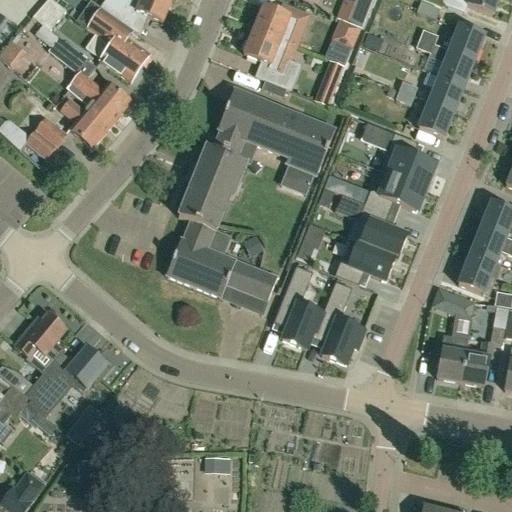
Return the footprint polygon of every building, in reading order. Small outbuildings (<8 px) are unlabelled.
[(105,0),(99,10),(119,24),(125,15),(129,15),(131,16),(146,22),(147,19),(163,25),(172,1),(168,0),(105,0)] [(343,3),(336,21),(339,22),(340,23),(360,31),(372,0),(349,0),(348,5),(343,3)] [(492,19),(499,0),(468,0),(466,8),(492,19)] [(40,28),(48,34),(65,13),(49,1),(32,21),(40,28)] [(132,33),(119,24),(99,10),(89,3),(76,22),(85,30),(95,37),(114,50),(141,69),(149,57),(125,42),(132,33)] [(415,16),(435,23),(439,12),(420,5),(415,16)] [(252,33),(279,44),(295,50),(308,18),(280,7),(277,16),(261,9),(252,33)] [(140,38),(146,22),(131,16),(129,15),(125,15),(119,24),(132,33),(140,38)] [(360,31),(340,23),(330,43),(351,52),(360,32),(360,31)] [(50,51),(57,41),(48,34),(40,28),(33,37),(50,51)] [(448,54),(473,64),(484,37),(459,28),(448,54)] [(258,74),(255,81),(263,84),(286,93),(288,94),(298,69),(289,66),(295,50),(279,44),(252,33),(242,57),(261,65),(258,74)] [(422,33),(418,43),(434,49),(437,39),(422,33)] [(129,86),(141,69),(114,50),(95,37),(85,52),(100,62),(98,65),(109,72),(129,86)] [(96,71),(57,41),(50,51),(47,55),(76,77),(65,91),(67,93),(87,109),(111,129),(130,105),(106,85),(100,93),(87,82),(96,71)] [(463,90),(473,64),(448,54),(434,49),(418,43),(415,52),(429,57),(427,61),(443,67),(438,80),(463,90)] [(12,44),(0,57),(0,62),(11,72),(25,55),(12,44)] [(342,69),(329,64),(314,104),(326,110),(342,69)] [(453,115),(463,90),(438,80),(428,106),(453,115)] [(286,93),(263,84),(261,91),(283,100),(286,93)] [(398,94),(413,100),(417,91),(401,85),(398,94)] [(232,203),(246,167),(236,163),(243,144),(287,162),(285,167),(315,180),(334,134),(233,93),(229,104),(217,134),(219,135),(212,153),(205,151),(196,175),(191,187),(177,221),(190,225),(182,244),(180,243),(165,280),(220,302),(225,289),(267,306),(271,295),(277,281),(275,280),(275,281),(206,254),(213,235),(215,236),(228,201),(232,203)] [(410,109),(413,100),(398,94),(394,103),(410,109)] [(111,129),(87,109),(82,114),(69,103),(60,114),(74,125),(68,133),(74,138),(91,152),(111,129)] [(453,115),(428,106),(418,133),(443,142),(453,115)] [(0,136),(18,153),(23,147),(30,139),(9,123),(4,123),(0,120),(0,136)] [(45,121),(34,134),(30,139),(23,147),(44,165),(66,138),(65,137),(45,121)] [(419,163),(412,160),(417,148),(417,147),(393,138),(379,175),(387,178),(387,177),(425,192),(434,169),(419,163)] [(388,218),(392,206),(399,209),(415,216),(425,192),(387,177),(387,178),(379,197),(370,193),(364,209),(388,218)] [(327,209),(332,195),(322,191),(317,205),(327,209)] [(480,231),(505,241),(511,223),(511,213),(490,205),(480,231)] [(394,262),(396,263),(406,239),(390,233),(383,230),(388,218),(364,209),(357,224),(367,228),(359,247),(359,248),(394,262)] [(511,243),(505,241),(480,231),(469,257),(495,266),(499,256),(511,260),(511,243)] [(301,246),(296,258),(308,263),(313,250),(301,246)] [(369,279),(385,285),(394,262),(359,248),(359,247),(357,246),(349,267),(340,263),(334,280),(358,289),(363,277),(369,279)] [(469,257),(463,272),(494,284),(500,268),(495,266),(469,257)] [(315,336),(323,316),(300,307),(307,288),(306,287),(310,276),(295,270),(272,327),(273,327),(286,332),(284,338),(281,344),(305,353),(307,348),(310,342),(312,335),(315,336)] [(488,300),(494,284),(463,272),(457,288),(488,300)] [(350,292),(335,286),(323,316),(315,336),(312,335),(310,342),(325,348),(323,354),(321,359),(345,369),(352,351),(355,353),(363,333),(339,323),(347,304),(345,303),(350,292)] [(225,289),(220,302),(262,318),(267,306),(225,289)] [(438,291),(431,309),(454,319),(451,340),(467,343),(473,306),(438,291)] [(508,312),(511,312),(511,297),(496,295),(494,302),(493,309),(496,310),(508,312)] [(496,310),(489,347),(492,348),(501,350),(502,341),(508,312),(496,310)] [(511,342),(511,312),(508,312),(502,341),(511,342)] [(14,349),(28,361),(35,352),(52,366),(57,360),(61,355),(64,352),(56,345),(66,333),(47,318),(39,327),(35,323),(14,349)] [(451,340),(442,339),(439,353),(441,353),(441,357),(436,382),(460,387),(465,357),(467,343),(451,340)] [(490,362),(492,350),(492,348),(489,347),(481,346),(479,359),(465,357),(460,387),(483,391),(488,362),(490,362)] [(97,355),(94,358),(86,351),(76,364),(71,360),(69,362),(65,367),(57,360),(52,366),(43,377),(33,388),(23,401),(23,402),(28,406),(27,407),(45,422),(48,418),(58,406),(72,389),(82,397),(94,383),(98,386),(99,384),(100,383),(113,368),(97,355)] [(35,352),(28,361),(26,363),(43,377),(52,366),(35,352)] [(69,362),(61,355),(57,360),(65,367),(69,362)] [(0,369),(0,384),(10,390),(23,401),(33,388),(17,375),(6,371),(0,369)] [(10,390),(0,384),(0,400),(2,401),(10,390)] [(10,390),(2,401),(0,400),(0,446),(2,447),(13,434),(4,427),(8,421),(13,424),(18,418),(27,407),(28,406),(23,402),(23,401),(10,390)] [(27,407),(18,418),(35,431),(37,429),(50,439),(56,431),(45,422),(27,407)] [(66,439),(74,445),(79,449),(101,418),(89,409),(66,439)] [(230,461),(204,461),(204,477),(230,478),(230,461)] [(16,486),(0,507),(0,508),(5,511),(25,511),(43,488),(25,475),(16,486)]
